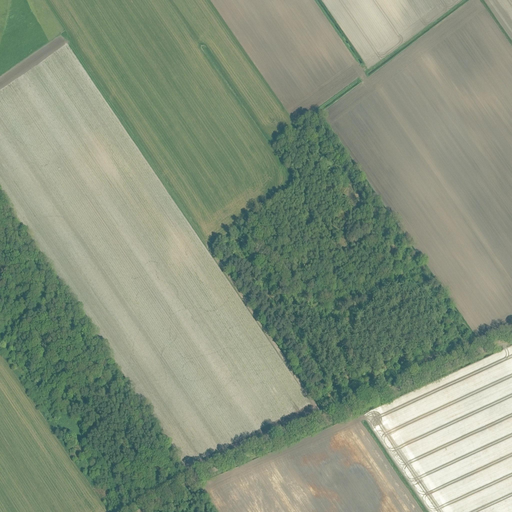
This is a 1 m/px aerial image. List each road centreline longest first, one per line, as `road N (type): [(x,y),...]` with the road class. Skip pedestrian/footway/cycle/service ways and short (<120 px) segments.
road 1 (track): [(326,420),(62,32)]
road 2 (track): [(139,511),(206,473),(511,337)]
road 3 (track): [(358,405),(337,347),(341,334),(427,297),(472,354)]
